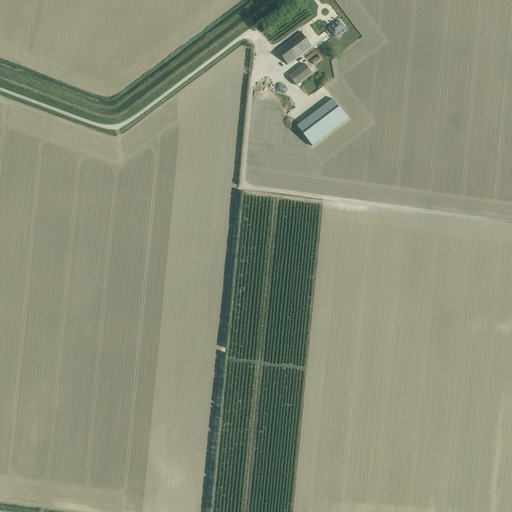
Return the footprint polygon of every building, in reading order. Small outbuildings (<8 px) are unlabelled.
[(334,35),(345,27),(339,20),(329,28),(334,35)] [(302,33),(278,51),(288,65),(312,46),(302,33)] [(314,65),(321,59),(319,55),(312,61),(314,65)] [(305,64),(289,76),(296,86),(313,74),(305,64)] [(333,99),(297,126),(313,146),(349,119),(333,99)]
